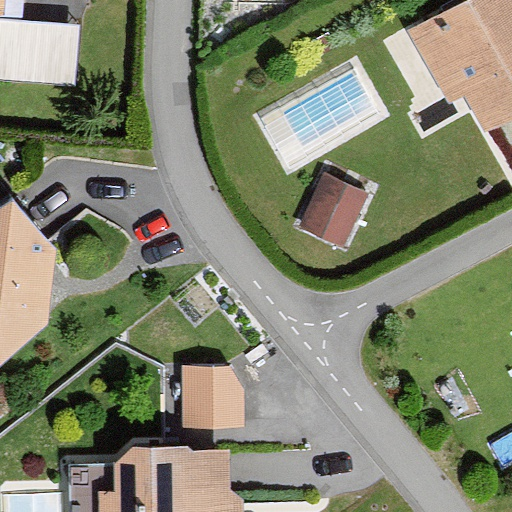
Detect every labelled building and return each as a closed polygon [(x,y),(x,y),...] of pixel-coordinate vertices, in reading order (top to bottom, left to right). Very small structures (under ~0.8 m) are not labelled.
[(511,0),(429,0),(395,20),(457,126),(511,94),(511,0)] [(76,15),(0,11),(0,75),(72,79),(76,15)] [(366,187),(318,168),(297,220),(345,239),(366,187)] [(0,192),(0,350),(44,319),(46,240),(0,192)] [(239,362),(169,360),(167,428),(237,430),(239,362)] [(234,511),(236,443),(85,439),(83,511),(234,511)]
